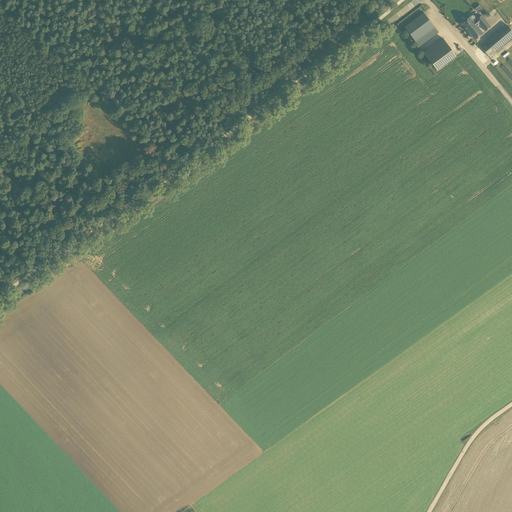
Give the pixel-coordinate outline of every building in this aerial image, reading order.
[(433,37),(438,32),(424,13),(405,27),(415,41),(428,30),(433,37)] [(475,40),(483,34),(478,27),(480,25),(485,32),(491,27),(481,16),(478,18),(476,16),(472,15),(470,17),(461,24),(475,40)] [(486,43),(495,53),(511,38),(511,31),(507,26),(486,43)] [(489,58),(495,53),(486,43),(481,48),(489,58)] [(456,56),(448,45),(429,59),(437,71),(456,56)]
